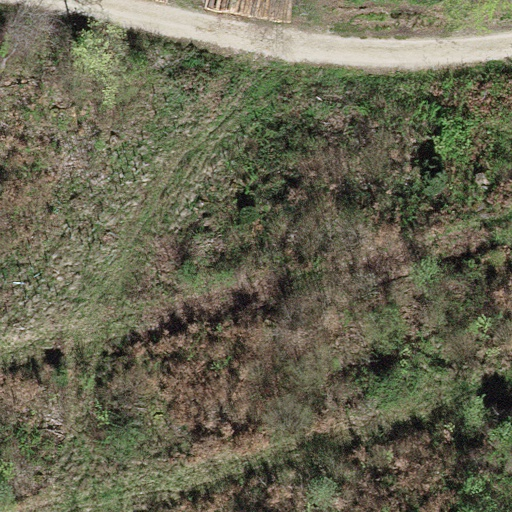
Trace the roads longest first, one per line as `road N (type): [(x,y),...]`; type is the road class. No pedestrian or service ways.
road 1 (track): [(79,511),(511,397)]
road 2 (track): [(84,0),(295,43),(426,48),(511,37)]
